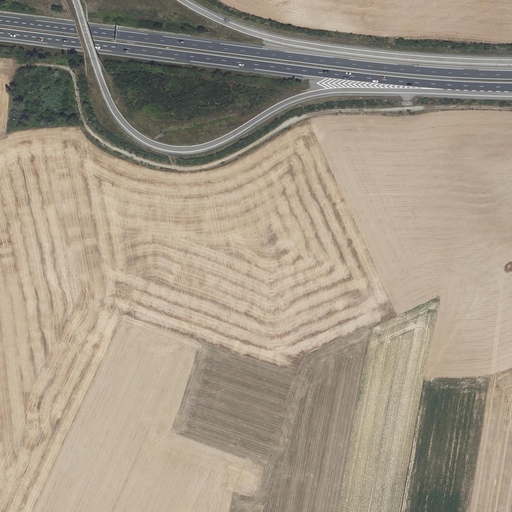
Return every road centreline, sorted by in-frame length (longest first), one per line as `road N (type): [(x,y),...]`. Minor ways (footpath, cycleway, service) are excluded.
road 1 (track): [(511,109),(325,111),(299,116),(219,162),(172,167),(106,145),(79,112),(70,72),(27,63)]
road 2 (trunk): [(0,32),(371,79),(511,88)]
road 3 (trunk): [(511,75),(375,67),(0,20)]
